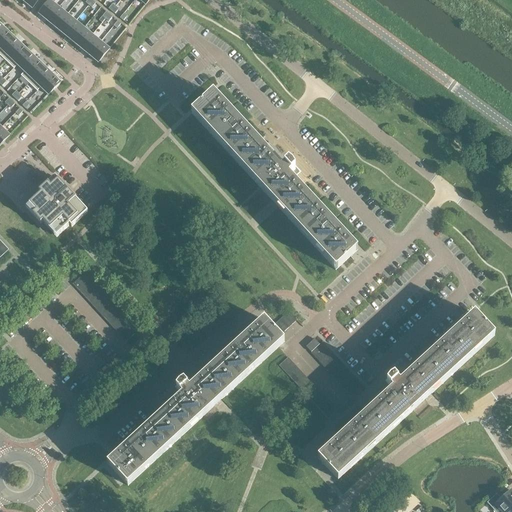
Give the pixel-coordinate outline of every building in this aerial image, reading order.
[(25,0),(23,2),(32,9),(39,0),(25,0)] [(50,1),(39,15),(48,22),(59,8),(50,1)] [(59,8),(48,22),(56,29),(67,15),(59,8)] [(67,15),(56,29),(64,36),(76,22),(67,15)] [(76,22),(64,36),(73,42),(84,29),(76,22)] [(84,29),(73,42),(81,49),(92,35),(84,29)] [(0,51),(14,38),(6,30),(0,36),(0,51)] [(92,35),(81,49),(89,56),(101,42),(92,35)] [(14,38),(0,51),(0,56),(6,62),(21,45),(14,38)] [(101,42),(89,56),(98,63),(109,49),(101,42)] [(21,45),(6,62),(14,69),(17,66),(29,53),(21,45)] [(29,53),(17,66),(24,73),(37,60),(29,53)] [(24,73),(21,76),(29,84),(45,68),(37,60),(24,73)] [(45,68),(29,84),(37,92),(40,88),(52,75),(45,68)] [(52,75),(40,88),(48,96),(62,81),(54,73),(52,75)] [(358,250),(301,188),(294,181),(296,179),(296,178),(293,180),(292,179),(289,176),(296,170),(293,166),(289,163),(270,142),(263,148),(214,94),(192,114),(262,189),(264,187),(270,194),(268,196),(270,199),(336,270),(358,250)] [(0,145),(10,136),(1,128),(0,129),(0,145)] [(41,195),(26,208),(41,225),(43,223),(50,231),(53,228),(60,235),(70,226),(71,228),(81,219),(78,216),(85,209),(55,178),(39,193),(41,195)] [(0,258),(8,251),(0,241),(0,258)] [(78,289),(86,281),(82,277),(74,285),(78,289)] [(82,294),(90,286),(86,281),(78,289),(82,294)] [(86,298),(94,290),(90,286),(82,294),(86,298)] [(90,303),(98,295),(94,290),(86,298),(90,303)] [(94,307),(102,299),(98,295),(90,303),(94,307)] [(98,311),(106,304),(102,299),(94,307),(98,311)] [(102,316),(111,308),(106,304),(98,311),(102,316)] [(106,320),(115,313),(111,308),(102,316),(106,320)] [(292,325),(297,321),(289,312),(285,316),(292,325)] [(110,325),(119,317),(115,313),(106,320),(110,325)] [(333,433),(317,448),(323,454),(318,459),(325,466),(338,480),(413,411),(411,409),(418,403),(419,405),(422,403),(425,401),(432,394),(495,336),(481,322),(475,315),(412,372),(412,373),(405,379),(402,376),(399,373),(397,371),(394,373),(385,382),(386,383),(387,384),(366,402),(372,409),(339,439),(333,433)] [(288,329),(292,325),(285,316),(280,320),(288,329)] [(114,329),(123,321),(119,317),(110,325),(114,329)] [(217,405),(278,348),(284,343),(279,337),(271,329),(264,321),(260,325),(254,319),(238,334),(243,340),(235,348),(229,342),(213,357),(219,363),(197,383),(195,385),(187,377),(175,388),(177,390),(156,408),(162,415),(108,465),(128,486),(203,417),(201,415),(207,409),(209,411),(217,405)] [(279,337),(288,329),(280,320),(271,329),(279,337)] [(118,334),(127,326),(123,321),(114,329),(118,334)] [(122,338),(131,330),(127,326),(118,334),(122,338)] [(135,335),(131,330),(122,338),(126,343),(135,335)] [(315,340),(306,347),(311,353),(320,345),(316,341),(315,340)] [(315,358),(324,350),(320,345),(311,353),(315,358)] [(319,362),(328,354),(324,350),(315,358),(319,362)] [(323,366),(332,359),(328,354),(319,362),(323,366)] [(283,370),(292,362),(288,358),(279,366),(283,370)] [(327,371),(336,363),(332,359),(323,366),(327,371)] [(296,367),(292,362),(283,370),(287,375),(296,367)] [(331,375),(340,368),(336,363),(327,371),(331,375)] [(291,379),(300,371),(296,367),(287,375),(291,379)] [(336,380),(344,372),(340,368),(331,375),(336,380)] [(296,384),(304,376),(300,371),(291,379),(296,384)] [(340,384),(348,376),(344,372),(336,380),(340,384)] [(300,388),(308,380),(304,376),(296,384),(300,388)] [(344,389),(352,381),(348,376),(340,384),(344,389)] [(304,393),(313,385),(308,380),(300,388),(304,393)] [(354,388),(356,385),(352,381),(344,389),(348,393),(351,391),(354,388)] [(308,397),(317,389),(313,385),(304,393),(308,397)] [(321,394),(317,389),(308,397),(312,402),(321,394)] [(325,398),(321,394),(312,402),(316,406),(325,398)] [(329,403),(325,398),(316,406),(320,411),(329,403)] [(333,407),(329,403),(320,411),(324,415),(327,412),(330,410),(333,407)] [(492,500),(488,503),(495,511),(505,511),(511,506),(511,492),(511,491),(501,500),(496,495),(492,500)]
